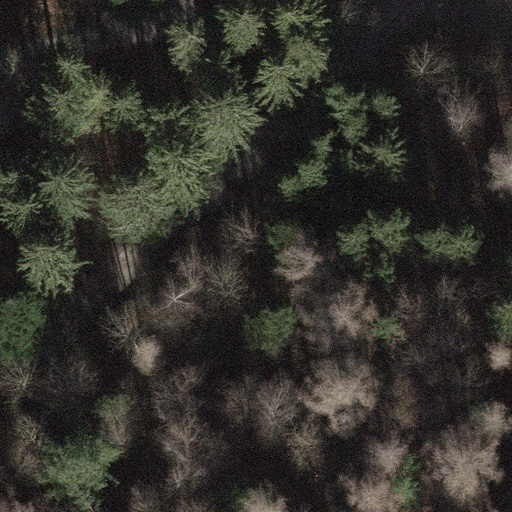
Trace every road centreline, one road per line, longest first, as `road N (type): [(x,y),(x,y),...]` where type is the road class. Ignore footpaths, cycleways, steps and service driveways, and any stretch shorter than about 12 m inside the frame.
road 1 (track): [(410,0),(330,82),(0,375)]
road 2 (track): [(0,68),(261,0)]
